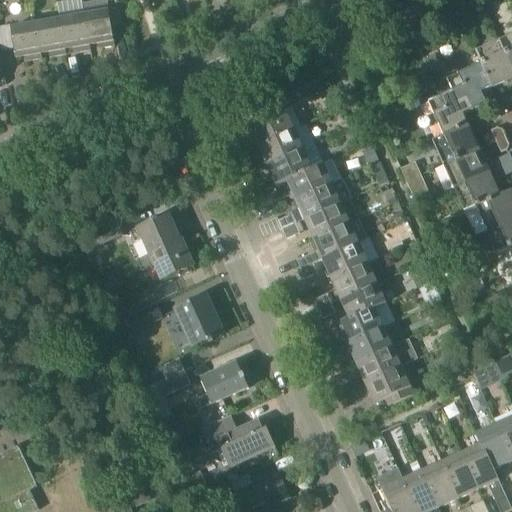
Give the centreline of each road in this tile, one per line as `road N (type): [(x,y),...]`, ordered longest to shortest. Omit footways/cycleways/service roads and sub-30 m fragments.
road 1 (residential): [(345,511),(155,85)]
road 2 (residential): [(155,85),(329,0)]
road 3 (residential): [(0,159),(155,85)]
